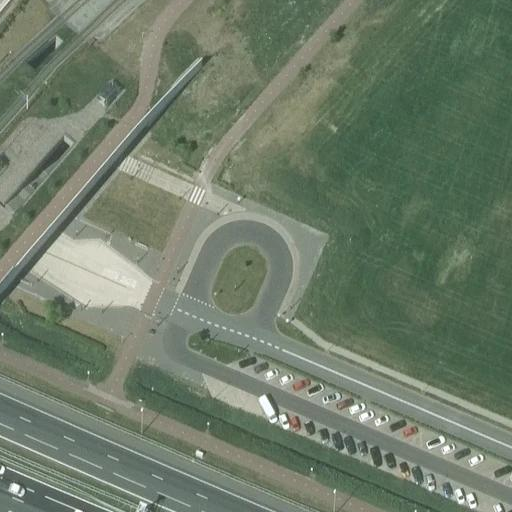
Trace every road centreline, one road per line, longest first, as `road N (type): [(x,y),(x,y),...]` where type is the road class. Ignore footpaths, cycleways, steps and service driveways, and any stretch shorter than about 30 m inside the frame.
road 1 (unclassified): [(511,449),(252,338)]
road 2 (motorway): [(235,511),(0,409)]
road 3 (unclassified): [(252,338),(281,268),(276,246),(254,231),(219,241),(184,313)]
